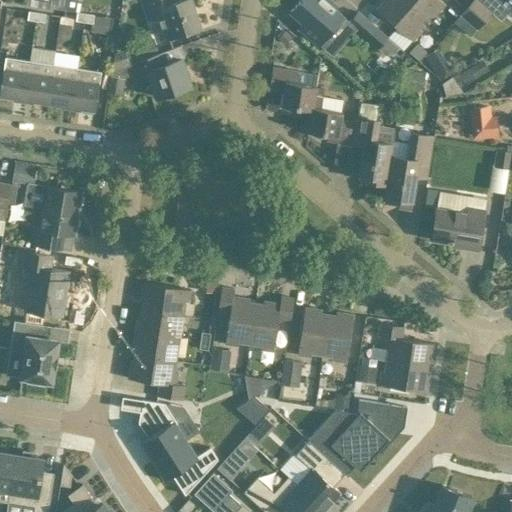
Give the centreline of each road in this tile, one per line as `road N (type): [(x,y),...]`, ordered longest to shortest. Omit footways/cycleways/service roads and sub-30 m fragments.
road 1 (residential): [(115,253),(399,294),(417,277)]
road 2 (residential): [(417,277),(235,122)]
road 3 (residential): [(86,413),(115,253)]
road 4 (residential): [(0,130),(133,150)]
road 5 (residential): [(235,122),(250,0)]
